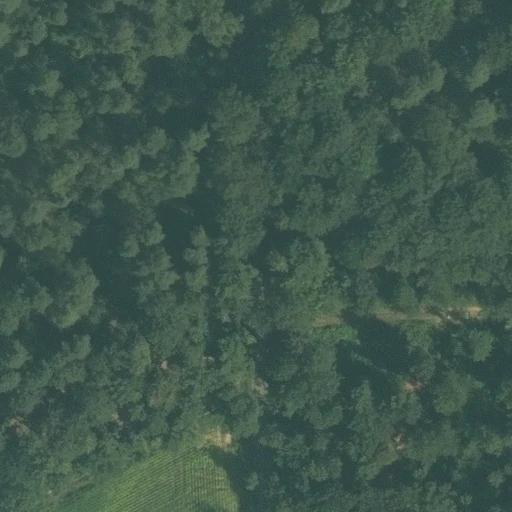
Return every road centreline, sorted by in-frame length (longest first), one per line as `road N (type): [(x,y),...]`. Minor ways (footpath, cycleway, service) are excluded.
road 1 (tertiary): [(244,0),(264,511)]
road 2 (track): [(256,316),(511,304)]
